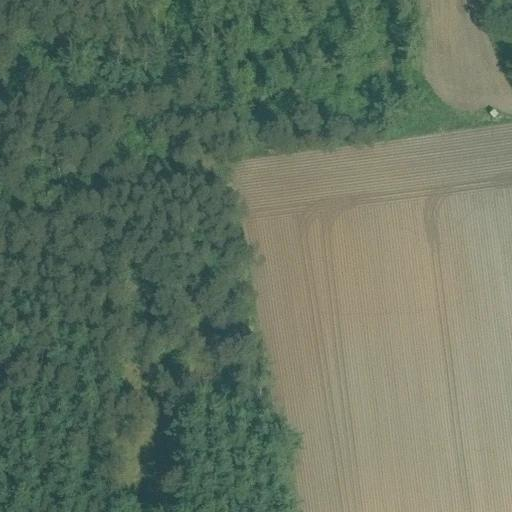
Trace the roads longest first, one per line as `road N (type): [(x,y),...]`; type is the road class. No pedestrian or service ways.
road 1 (track): [(0,219),(467,112),(479,95)]
road 2 (track): [(461,0),(467,77),(479,95),(511,104)]
